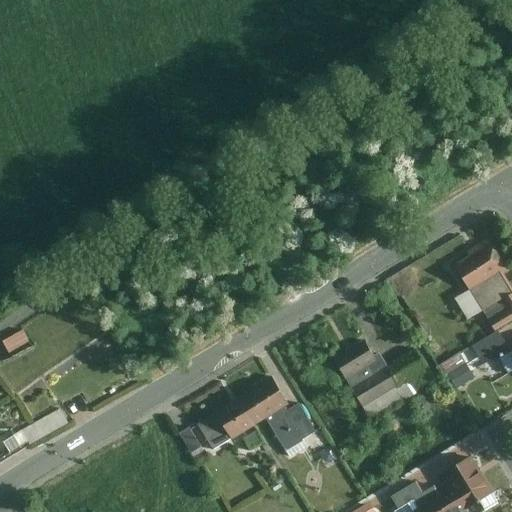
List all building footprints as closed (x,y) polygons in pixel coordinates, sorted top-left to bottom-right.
[(509,268),(489,237),(467,251),(469,254),(455,262),(471,289),(486,280),(488,282),(509,268)] [(511,291),(484,309),(495,328),(511,318),(511,291)] [(499,328),(473,344),(483,360),(509,345),(499,328)] [(23,330),(4,341),(9,350),(28,339),(23,330)] [(400,384),(389,365),(380,351),(375,354),(365,339),(335,358),(363,405),(400,384)] [(417,348),(389,365),(400,384),(428,367),(417,348)] [(459,352),(443,362),(449,372),(465,362),(459,352)] [(465,362),(449,372),(457,386),(474,375),(465,362)] [(270,375),(237,396),(254,424),(266,417),(285,449),(316,431),(299,402),(288,409),(285,405),(288,403),(270,375)] [(254,424),(237,396),(198,420),(215,448),(254,424)] [(59,408),(21,430),(29,444),(67,422),(59,408)] [(201,447),(188,427),(181,431),(194,451),(201,447)] [(257,429),(245,437),(253,449),(265,440),(257,429)] [(177,476),(171,467),(184,459),(170,438),(156,447),(160,452),(128,473),(144,498),(177,476)] [(459,511),(494,491),(472,453),(440,472),(449,489),(439,495),(414,510),(415,511),(459,511)] [(415,511),(414,510),(439,495),(433,486),(425,491),(418,480),(392,496),(401,511),(415,511)] [(372,503),(356,511),(377,511),(372,503)]
